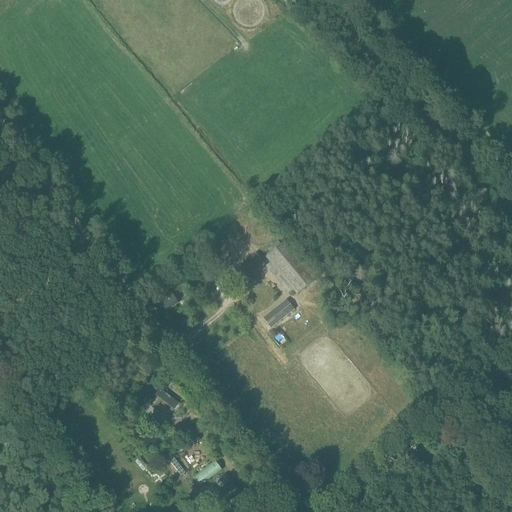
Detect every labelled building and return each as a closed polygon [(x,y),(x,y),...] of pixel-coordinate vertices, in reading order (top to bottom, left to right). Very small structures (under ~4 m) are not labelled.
[(270,263),(266,267),(289,295),(292,292),(294,291),(315,273),(316,273),(315,272),(288,240),(287,240),(281,245),(278,242),(269,249),(272,253),(271,254),(266,258),(270,263)] [(254,254),(224,278),(232,287),(232,288),(249,275),(249,274),(246,270),(259,260),(261,258),(256,253),(254,254)] [(172,298),(184,290),(179,283),(155,300),(164,312),(176,304),(172,298)] [(292,309),(285,299),(262,318),(269,327),(292,309)] [(173,406),(155,388),(148,398),(168,413),(173,406)] [(167,456),(181,476),(185,473),(171,453),(167,456)] [(201,486),(222,471),(215,461),(194,478),(201,486)] [(246,500),(226,473),(215,481),(235,508),(246,500)]
